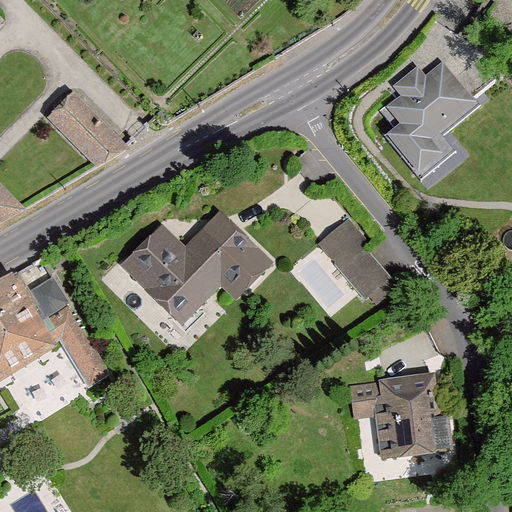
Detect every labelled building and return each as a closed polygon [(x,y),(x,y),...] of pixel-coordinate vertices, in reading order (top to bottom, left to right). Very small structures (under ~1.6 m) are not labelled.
[(425,77),(417,68),(397,84),(404,94),(389,106),(403,123),(390,134),(418,168),(439,151),(427,137),(472,100),(443,63),(425,77)] [(69,99),(45,125),(91,170),(122,154),(69,99)] [(0,226),(22,214),(0,193),(0,226)] [(161,226),(120,268),(180,327),(219,288),(233,301),(271,263),(222,215),(186,251),(161,226)] [(349,221),(320,246),(364,300),(387,280),(363,251),(369,246),(349,221)] [(8,276),(0,280),(0,375),(59,339),(87,386),(106,373),(69,307),(38,325),(8,276)] [(434,391),(376,399),(384,457),(442,449),(434,391)]
